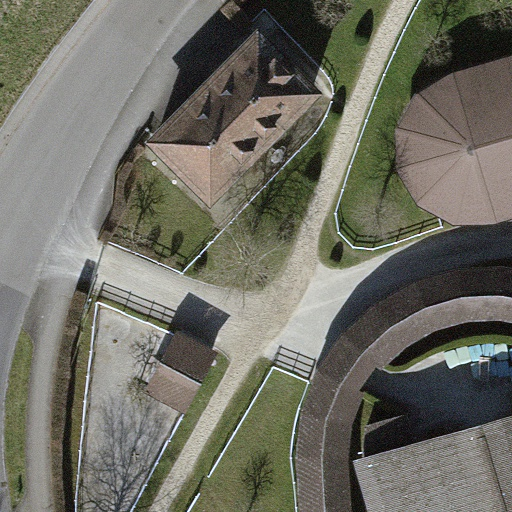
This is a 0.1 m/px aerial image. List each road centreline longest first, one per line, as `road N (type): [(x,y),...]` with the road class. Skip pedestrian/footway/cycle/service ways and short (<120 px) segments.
road 1 (unknown): [(405,0),(306,248),(157,511)]
road 2 (residential): [(0,248),(105,59),(153,0)]
